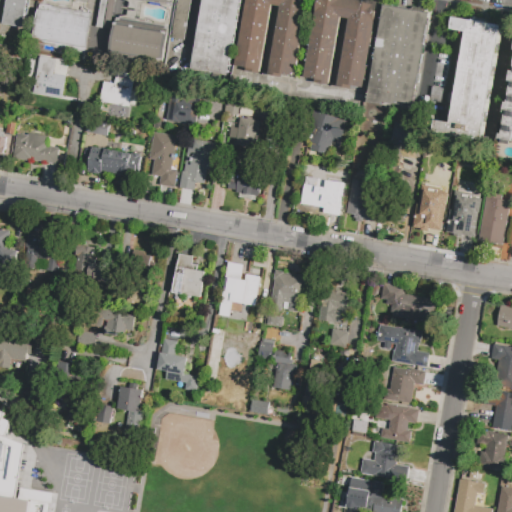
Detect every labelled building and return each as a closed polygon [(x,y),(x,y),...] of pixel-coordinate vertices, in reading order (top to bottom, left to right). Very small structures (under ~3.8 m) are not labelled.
[(8,0),(28,0),(23,28),(4,25),(8,0)] [(96,27),(100,0),(107,0),(103,28),(96,27)] [(107,0),(115,0),(110,29),(103,28),(107,0)] [(190,0),(175,0),(172,38),(186,40),(190,0)] [(204,0),(240,0),(229,75),(194,69),(204,0)] [(247,0),(305,0),(293,78),(282,76),(282,78),(268,76),(279,7),(269,6),(258,74),(244,72),(245,70),(236,69),(247,0)] [(318,0),(361,0),(379,3),(364,90),(351,88),(351,90),(337,88),(348,19),(340,18),(329,86),(313,84),(313,82),(305,80),(318,0)] [(386,6),(431,13),(415,107),(396,103),(395,112),(389,111),(390,105),(382,103),(381,109),(369,107),(386,6)] [(39,9),(92,18),(87,49),(34,40),(39,9)] [(454,17),(502,25),(482,141),(435,133),(437,119),(451,121),(466,32),(452,29),(454,17)] [(115,23),(169,32),(164,60),(110,52),(115,23)] [(0,46),(23,51),(22,61),(0,57),(0,46)] [(430,101),(438,52),(452,54),(443,103),(430,101)] [(68,62),(62,98),(33,93),(40,57),(68,62)] [(117,71),(135,74),(130,107),(100,102),(104,81),(115,83),(117,71)] [(511,143),(497,141),(498,133),(502,134),(506,114),(504,114),(506,102),(508,102),(511,76),(510,76),(511,71),(511,143)] [(173,82),(167,122),(197,127),(202,99),(186,96),(188,84),(173,82)] [(238,114),(226,113),(228,103),(240,104),(239,106),(239,112),(238,114)] [(265,116),(239,112),(239,106),(266,110),(265,116)] [(348,121),(341,141),(334,139),(329,155),(307,148),(313,129),(309,127),(314,110),(348,121)] [(110,121),(107,136),(86,133),(88,118),(110,121)] [(261,121),(256,149),(235,146),(236,139),(229,138),(231,127),(239,128),(240,118),(261,121)] [(395,124),(389,157),(399,159),(401,149),(410,150),(414,127),(395,124)] [(174,187),(181,147),(176,146),(178,137),(154,133),(150,159),(154,160),(151,175),(161,177),(159,185),(174,187)] [(17,134),(13,159),(32,162),(32,160),(57,165),(60,148),(46,146),(48,137),(28,134),(27,136),(17,134)] [(194,140),(217,144),(212,170),(207,169),(205,184),(195,183),(194,191),(179,188),(182,171),(184,171),(188,147),(192,148),(194,140)] [(92,147),(132,154),(132,153),(141,155),(138,171),(132,170),(131,173),(126,172),(125,176),(102,171),(102,174),(99,174),(99,175),(89,173),(90,172),(88,172),(92,147)] [(474,171),(473,171),(475,159),(487,161),(484,178),(480,177),(479,181),(474,180),(475,171),(474,171)] [(259,197),(263,170),(239,167),(235,193),(259,197)] [(458,173),(456,188),(466,189),(468,180),(473,181),(474,171),(473,171),(464,169),(458,173)] [(346,182),(340,217),(323,214),(324,209),(310,207),(311,203),(304,202),(307,183),(310,183),(311,178),(328,180),(328,179),(346,182)] [(373,221),(375,202),(368,201),(371,182),(370,182),(352,179),(347,214),(355,215),(354,219),(356,219),(356,222),(362,223),(363,220),(373,221)] [(511,201),(503,246),(479,242),(490,182),(504,184),(501,200),(511,201)] [(420,185),(439,188),(439,192),(447,193),(440,230),(428,228),(427,231),(419,230),(420,228),(412,226),(420,185)] [(481,199),(475,235),(459,233),(459,238),(443,233),(454,190),(467,193),(474,194),(481,199)] [(0,267),(16,270),(19,251),(7,249),(10,230),(0,228),(0,267)] [(29,232),(27,247),(28,248),(25,268),(35,270),(36,259),(48,261),(46,270),(58,272),(64,235),(50,233),(50,230),(46,230),(44,237),(38,236),(38,234),(29,232)] [(135,239),(129,274),(157,279),(162,244),(135,239)] [(78,246),(94,248),(92,257),(96,258),(95,264),(99,265),(98,268),(112,269),(110,284),(92,282),(93,277),(83,276),(84,272),(74,271),(78,246)] [(200,297),(204,272),(197,271),(200,258),(180,255),(173,292),(200,297)] [(242,271),(253,273),(253,276),(261,277),(257,302),(237,299),(242,271)] [(276,271),(285,272),(285,273),(299,275),(300,274),(308,276),(307,286),(306,286),(303,305),(291,303),(291,299),(286,299),(286,303),(272,300),(275,280),(274,279),(276,271)] [(398,317),(421,320),(421,317),(436,320),(439,300),(405,294),(407,287),(384,284),(382,298),(387,299),(387,304),(392,304),(391,313),(399,314),(398,317)] [(331,291),(330,299),(322,298),(319,320),(349,324),(351,312),(347,311),(350,293),(331,291)] [(511,327),(511,306),(501,305),(498,325),(511,327)] [(104,336),(125,339),(126,331),(133,332),(136,316),(112,312),(112,310),(93,308),(90,327),(105,329),(104,336)] [(251,315),(265,317),(263,331),(248,329),(251,315)] [(284,322),(285,315),(293,316),(292,324),(284,322)] [(428,368),(392,362),(394,351),(395,352),(397,345),(392,344),(391,350),(384,349),(388,326),(423,332),(421,344),(419,344),(418,351),(430,353),(428,368)] [(333,331),(349,333),(347,349),(331,347),(333,331)] [(80,332),(97,335),(95,349),(78,346),(80,332)] [(12,358),(26,361),(28,353),(32,354),(34,343),(0,336),(0,366),(10,369),(12,358)] [(160,353),(162,353),(164,339),(178,342),(176,355),(188,357),(184,374),(200,377),(197,391),(186,389),(187,383),(170,380),(172,372),(157,369),(160,353)] [(261,342),(274,344),(270,366),(257,364),(261,342)] [(511,388),(511,347),(496,344),(493,360),(500,361),(496,386),(511,388)] [(276,351),(273,363),(278,364),(273,388),(290,391),(293,373),(296,374),(298,365),(293,364),(294,360),(291,360),(292,354),(276,351)] [(303,396),(302,405),(310,407),(309,409),(313,410),(320,375),(317,374),(320,361),(312,360),(310,373),(309,373),(304,396),(303,396)] [(394,367),(411,370),(411,368),(427,370),(424,385),(415,384),(412,403),(384,399),(386,389),(390,390),(394,367)] [(121,387),(143,390),(140,411),(145,412),(140,440),(124,437),(129,411),(117,409),(121,387)] [(511,431),(511,393),(485,388),(483,403),(496,406),(492,428),(511,431)] [(67,419),(70,399),(86,401),(83,422),(67,419)] [(252,401),(270,403),(268,415),(250,412),(252,401)] [(100,404),(113,406),(111,424),(97,421),(100,404)] [(379,405),(387,406),(388,404),(420,409),(418,424),(409,423),(407,431),(412,432),(410,443),(381,438),(384,419),(376,418),(379,405)] [(0,511),(0,410),(5,412),(3,417),(10,420),(7,435),(26,443),(19,486),(53,493),(49,511),(0,511)] [(481,452),(485,452),(486,446),(477,444),(479,431),(509,436),(502,472),(478,468),(481,452)] [(375,442),(404,447),(401,462),(397,462),(397,465),(410,467),(407,482),(361,474),(364,459),(374,461),(376,453),(373,453),(375,442)] [(350,478),(345,508),(358,510),(359,507),(372,509),(371,511),(401,511),(404,499),(383,495),(385,483),(350,478)] [(454,511),(460,479),(486,484),(484,496),(477,495),(476,506),(493,509),(492,511),(454,511)] [(496,511),(502,486),(511,487),(511,511),(496,511)]
